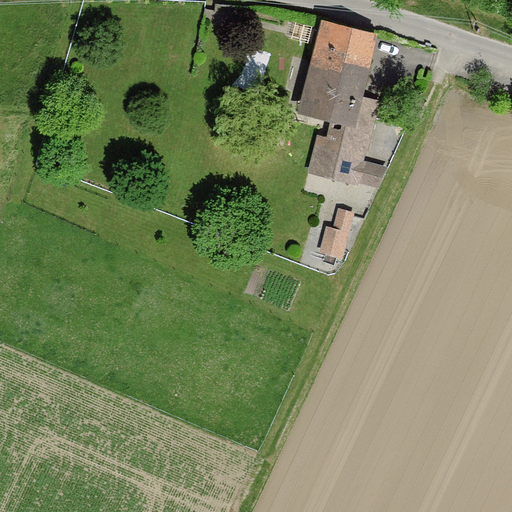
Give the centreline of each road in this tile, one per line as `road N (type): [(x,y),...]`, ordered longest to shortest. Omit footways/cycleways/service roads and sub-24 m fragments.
road 1 (track): [(240,511),(435,82)]
road 2 (unclassified): [(322,0),(456,37)]
